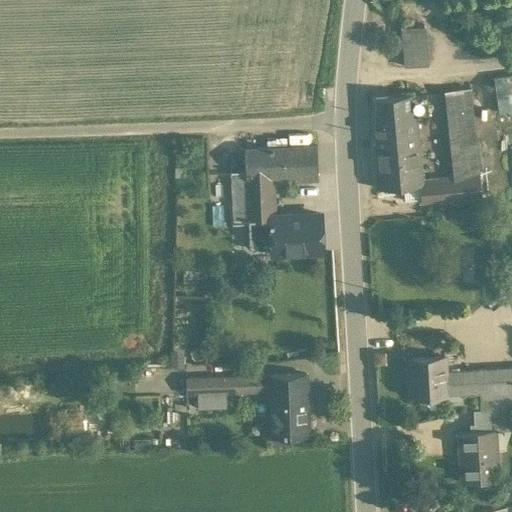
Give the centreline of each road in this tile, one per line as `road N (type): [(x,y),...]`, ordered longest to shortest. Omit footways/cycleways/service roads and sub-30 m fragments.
road 1 (unclassified): [(364,511),(340,124),(354,0)]
road 2 (track): [(340,124),(0,133)]
